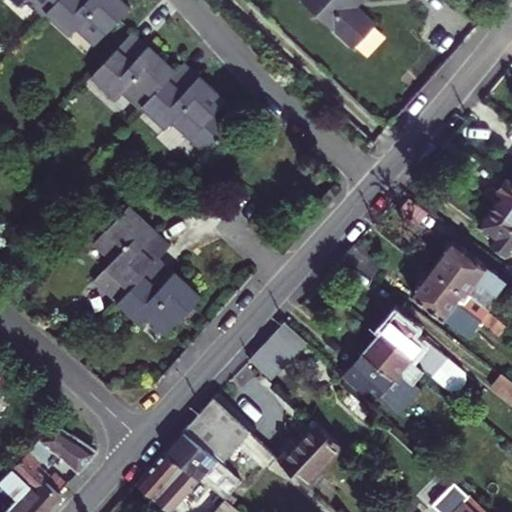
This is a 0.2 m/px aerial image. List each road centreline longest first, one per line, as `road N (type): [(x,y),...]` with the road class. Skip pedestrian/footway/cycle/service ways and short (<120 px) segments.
road 1 (residential): [(141,441),(376,184)]
road 2 (residential): [(376,184),(186,0)]
road 3 (residential): [(376,184),(511,24)]
road 4 (residential): [(141,441),(0,318)]
road 5 (unknown): [(291,276),(238,234),(182,228)]
